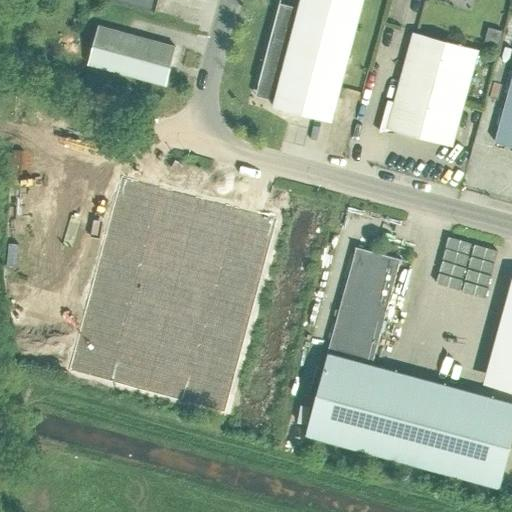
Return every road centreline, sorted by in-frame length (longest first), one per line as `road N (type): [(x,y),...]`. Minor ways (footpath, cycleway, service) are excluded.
road 1 (unclassified): [(229,0),(204,103),(225,147),(511,227)]
road 2 (unknown): [(218,140),(101,104)]
